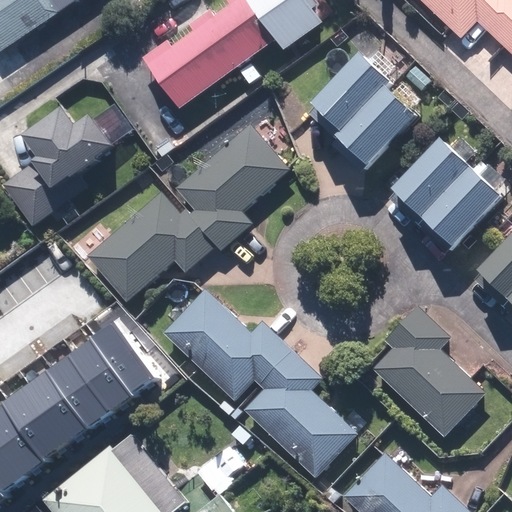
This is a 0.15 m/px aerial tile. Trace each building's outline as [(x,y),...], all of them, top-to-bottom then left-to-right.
[(0,0),(0,48),(3,53),(83,0),(0,0)] [(334,13),(323,0),(233,0),(149,59),(183,108),(283,38),(290,47),(334,13)] [(511,0),(424,0),(464,39),(480,22),(491,32),(503,44),(511,35),(511,0)] [(511,53),(511,80),(508,84),(511,87),(511,35),(503,44),(511,53)] [(318,102),(343,126),(337,132),(376,167),(423,115),(393,88),(398,81),(367,51),(318,102)] [(9,185),(37,226),(92,188),(81,173),(122,145),(102,115),(86,127),(72,106),(32,134),(45,154),(41,157),(44,161),(9,185)] [(258,222),(250,212),(297,171),(256,124),(182,189),(201,211),(198,215),(228,249),(258,222)] [(510,196),(449,139),(401,190),(461,247),(510,196)] [(169,194),(91,256),(129,304),(183,261),(192,273),(220,250),(188,210),(185,213),(169,194)] [(511,244),(486,271),(511,295),(511,244)] [(361,433),(315,389),(326,379),(268,322),(255,335),(210,290),(168,331),(239,401),(260,380),(269,388),(248,409),(318,477),(361,433)] [(454,337),(423,308),(390,342),(396,348),(378,368),(449,435),(490,391),(444,347),(454,337)] [(117,322),(92,339),(131,395),(156,378),(117,322)] [(92,339),(68,356),(107,411),(131,395),(92,339)] [(68,356),(46,371),(85,427),(107,411),(68,356)] [(46,371),(22,387),(61,443),(85,427),(46,371)] [(22,387),(1,402),(2,404),(40,458),(61,443),(22,387)] [(2,404),(0,405),(0,453),(16,476),(41,460),(40,458),(2,404)] [(136,432),(50,500),(59,511),(190,511),(196,507),(136,432)] [(248,465),(233,447),(202,474),(218,492),(248,465)] [(366,511),(475,511),(445,484),(435,495),(389,452),(348,495),(366,511)] [(0,453),(0,487),(16,476),(0,453)] [(242,511),(225,493),(203,511),(242,511)]
